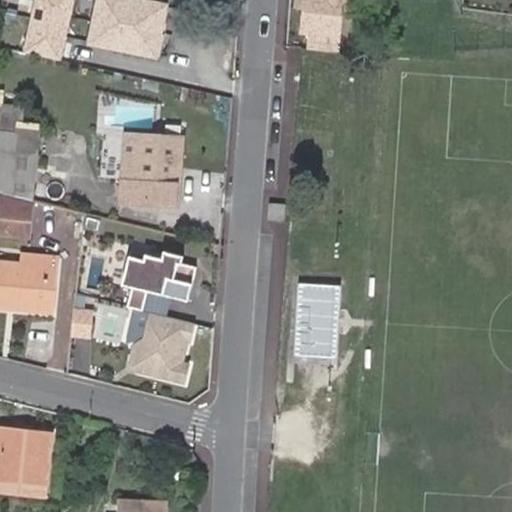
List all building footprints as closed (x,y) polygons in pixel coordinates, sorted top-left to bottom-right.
[(33,0),(22,48),(62,57),(75,0),(33,0)] [(142,0),(100,0),(95,23),(101,25),(98,40),(154,53),(165,5),(142,0)] [(305,0),(303,28),(318,30),(318,41),(340,43),(343,0),(305,0)] [(101,25),(95,23),(91,38),(98,40),(101,25)] [(0,192),(31,199),(35,200),(39,150),(18,148),(21,121),(22,107),(0,104),(0,192)] [(42,122),(21,121),(18,148),(39,150),(42,122)] [(175,139),(143,137),(141,161),(140,184),(126,183),(125,201),(178,204),(182,139),(175,139)] [(141,161),(143,137),(141,137),(128,137),(126,172),(126,179),(126,183),(140,184),(141,161)] [(187,139),(182,139),(178,204),(183,205),(187,139)] [(31,199),(0,192),(0,232),(29,234),(31,199)] [(285,202),(270,201),(268,219),(285,220),(285,202)] [(149,286),(127,366),(193,385),(201,358),(194,356),(204,321),(175,313),(180,294),(198,299),(208,263),(137,243),(127,280),(149,286)] [(23,255),(22,262),(45,266),(45,257),(23,255)] [(0,305),(51,310),(58,259),(45,257),(45,266),(22,262),(0,260),(0,305)] [(347,356),(350,282),(299,280),(296,354),(347,356)] [(81,305),(79,333),(104,335),(106,307),(81,305)] [(0,479),(46,484),(50,436),(0,429),(0,479)] [(46,484),(0,479),(0,492),(44,496),(46,484)] [(118,501),(118,511),(164,511),(165,502),(118,501)]
